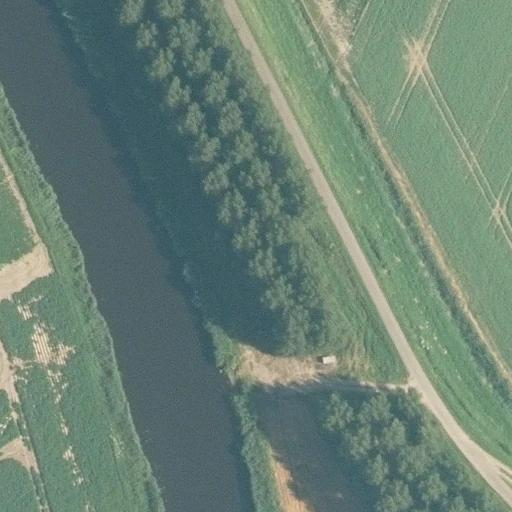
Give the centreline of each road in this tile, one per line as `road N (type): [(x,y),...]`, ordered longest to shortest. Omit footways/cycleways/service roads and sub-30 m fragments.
road 1 (track): [(419,380),(303,381),(253,353),(81,0)]
road 2 (unclassified): [(458,437),(419,380),(228,0)]
